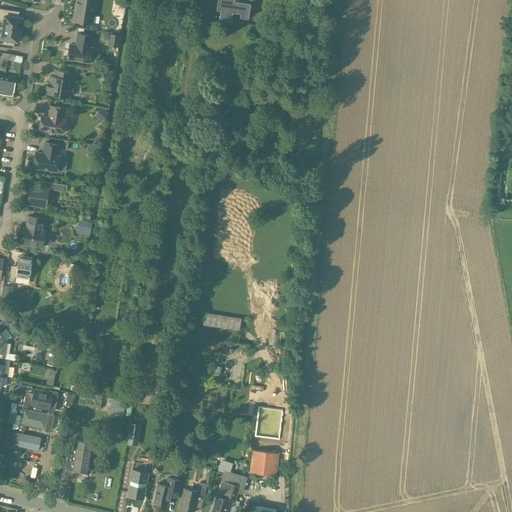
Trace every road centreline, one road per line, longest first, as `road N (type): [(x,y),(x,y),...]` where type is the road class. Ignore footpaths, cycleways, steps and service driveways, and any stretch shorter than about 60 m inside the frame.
road 1 (residential): [(60,0),(54,27),(41,25),(17,113)]
road 2 (residential): [(17,113),(0,238)]
